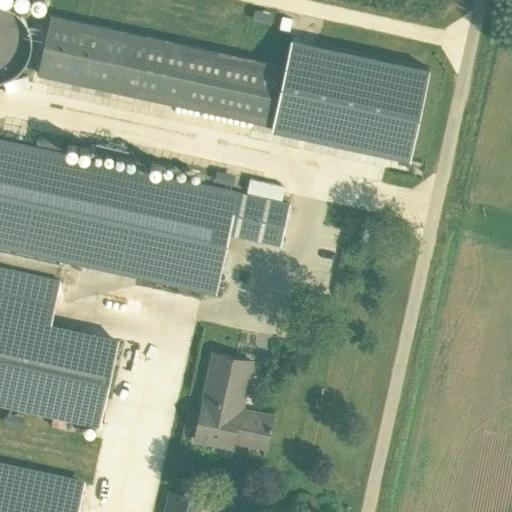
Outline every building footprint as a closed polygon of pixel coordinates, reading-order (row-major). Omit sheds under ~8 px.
[(0,82),(1,82),(7,80),(12,78),(17,75),(21,71),(25,66),(28,61),(30,56),(31,51),(32,45),(32,39),(31,34),(29,28),(27,23),(24,18),(20,14),(16,10),(11,7),(6,4),(1,3),(0,2),(0,82)] [(270,123),(283,66),(52,15),(39,72),(270,123)] [(283,66),(270,123),(407,154),(428,61),(291,30),(283,66)] [(34,105),(43,108),(48,88),(38,85),(34,105)] [(279,245),(288,203),(0,140),(0,245),(215,292),(228,234),(279,245)] [(56,299),(0,286),(0,395),(102,418),(121,332),(52,317),(56,299)] [(248,390),(253,365),(251,365),(252,361),(213,352),(194,439),(231,447),(232,440),(265,447),(271,415),(242,409),(246,389),(248,390)] [(83,452),(98,455),(103,435),(87,431),(83,452)] [(76,511),(82,483),(0,465),(0,511),(76,511)] [(181,511),(185,497),(168,494),(164,511),(181,511)]
